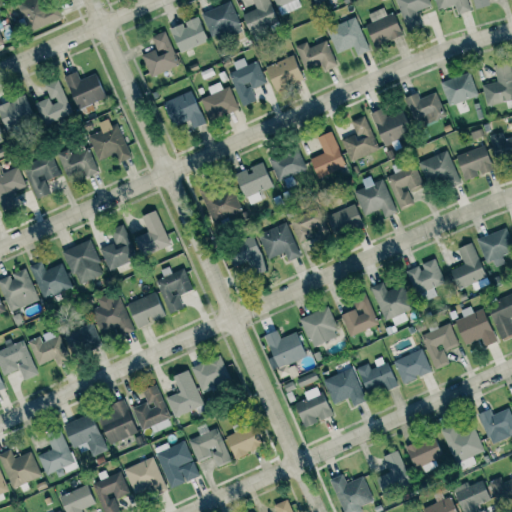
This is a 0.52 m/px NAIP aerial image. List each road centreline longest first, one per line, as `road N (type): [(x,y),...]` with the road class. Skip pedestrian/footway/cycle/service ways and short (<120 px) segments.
road 1 (residential): [(0,430),(137,369),(232,315),(511,193)]
road 2 (residential): [(86,0),(172,173),(318,511)]
road 3 (residential): [(0,259),(378,76),(511,30)]
road 4 (residential): [(193,511),(511,365)]
road 5 (residential): [(0,70),(160,0)]
